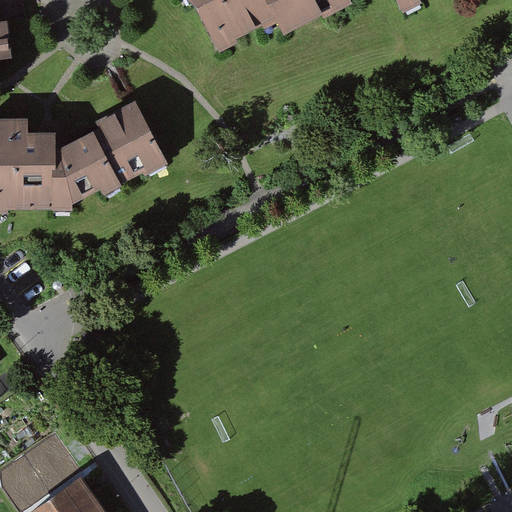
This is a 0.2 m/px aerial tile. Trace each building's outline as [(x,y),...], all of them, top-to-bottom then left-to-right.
[(191,0),(217,52),(279,22),(285,34),(349,3),(347,0),(191,0)] [(398,0),(404,11),(426,0),(467,0),(468,2),(472,0),(398,0)] [(0,59),(13,58),(9,23),(0,24),(0,59)] [(30,119),(0,119),(0,211),(74,210),(168,163),(138,103),(97,123),(99,131),(59,147),(59,132),(30,134),(30,119)] [(114,511),(87,471),(25,511),(114,511)]
